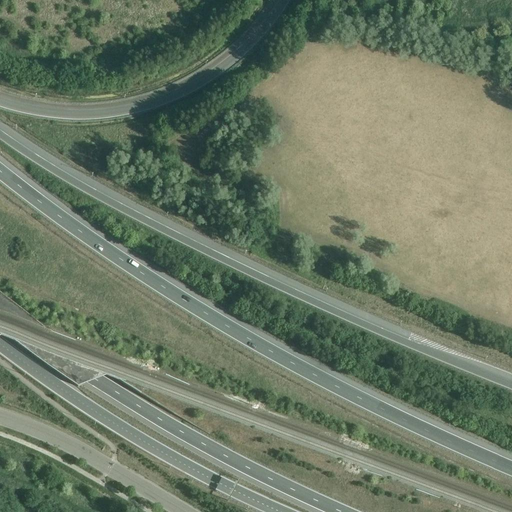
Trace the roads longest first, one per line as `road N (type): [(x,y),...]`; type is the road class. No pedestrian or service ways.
road 1 (motorway): [(511,469),(298,368),(105,250),(0,172)]
road 2 (motorway): [(511,387),(154,225),(0,134)]
road 3 (motorway): [(0,309),(147,413),(339,511)]
road 4 (motorway): [(0,341),(134,433),(290,511)]
road 5 (motorway): [(284,0),(237,56),(196,86),(142,108),(72,114),(0,102)]
road 6 (tertiary): [(0,417),(74,448),(182,511)]
